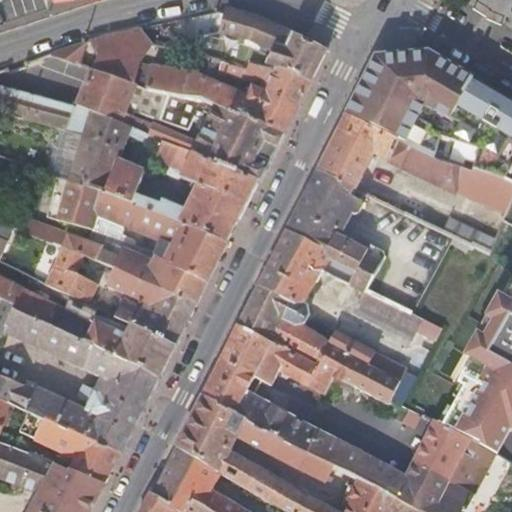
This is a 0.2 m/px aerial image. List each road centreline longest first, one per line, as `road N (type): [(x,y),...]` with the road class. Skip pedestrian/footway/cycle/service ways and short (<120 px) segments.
road 1 (secondary): [(122,511),(363,24)]
road 2 (unknown): [(511,309),(287,185)]
road 3 (residential): [(363,24),(418,17),(511,72)]
road 4 (residential): [(152,0),(0,45)]
